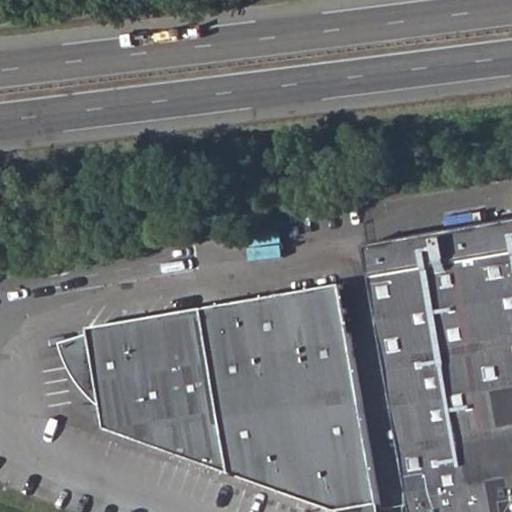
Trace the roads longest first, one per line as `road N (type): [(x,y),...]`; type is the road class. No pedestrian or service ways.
road 1 (unknown): [(51,303),(343,231),(400,511)]
road 2 (motorway): [(511,6),(0,70)]
road 3 (motorway): [(0,120),(511,56)]
